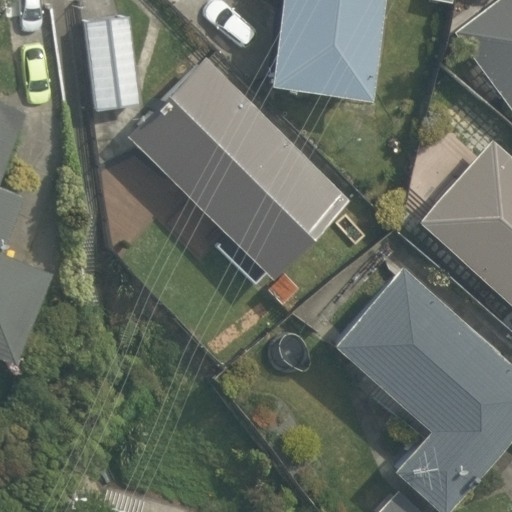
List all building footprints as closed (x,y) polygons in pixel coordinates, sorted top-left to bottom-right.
[(379,0),(276,0),(266,83),(368,97),(379,0)] [(511,0),(485,0),(447,28),(511,120),(511,0)] [(140,103),(128,15),(82,20),(94,109),(140,103)] [(204,54),(125,132),(269,277),(346,197),(204,54)] [(0,173),(26,109),(0,98),(0,355),(11,360),(46,268),(0,249),(0,240),(20,193),(0,185),(0,173)] [(479,135),(402,216),(511,314),(511,138),(499,153),(479,135)] [(440,511),(511,430),(511,364),(399,263),(331,343),(425,428),(389,466),(440,511)]
